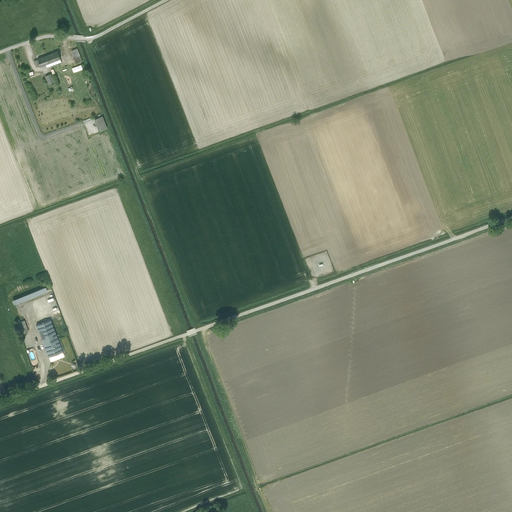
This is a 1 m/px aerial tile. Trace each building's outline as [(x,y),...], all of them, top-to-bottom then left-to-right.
[(77,49),(72,51),(75,58),(80,56),(77,49)] [(54,61),(60,59),(57,51),(47,55),(50,63),(54,61)] [(46,65),(50,63),(47,55),(38,59),(38,60),(40,66),(41,66),(46,65)] [(45,76),(48,84),(54,82),(51,74),(45,76)] [(103,115),(95,118),(99,131),(108,128),(103,115)] [(65,134),(51,139),(68,188),(82,184),(65,134)] [(42,204),(36,188),(32,190),(27,179),(25,179),(35,206),(42,204)] [(46,287),(12,301),(14,305),(47,291),(46,287)] [(50,319),(36,324),(43,343),(57,338),(50,319)] [(57,338),(43,343),(49,357),(53,355),(62,352),(63,352),(57,338)]
